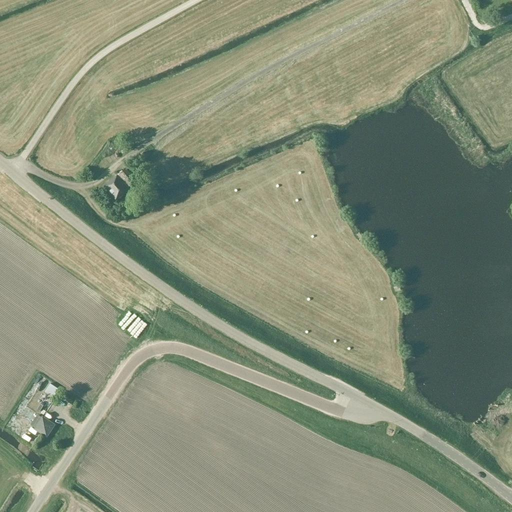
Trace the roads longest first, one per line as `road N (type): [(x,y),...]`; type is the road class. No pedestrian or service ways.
road 1 (tertiary): [(369,404),(172,295),(0,160)]
road 2 (tertiary): [(32,511),(125,371),(149,351),(190,352),(350,414),(369,404)]
road 3 (tertiary): [(511,498),(369,404)]
